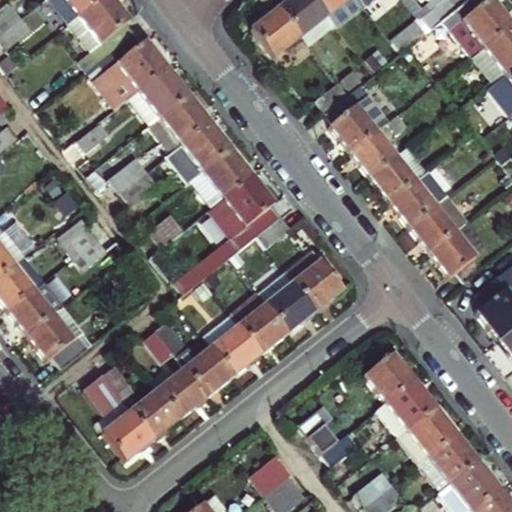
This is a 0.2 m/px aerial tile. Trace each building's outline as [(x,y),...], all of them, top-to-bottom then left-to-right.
[(55,31),(94,0),(93,0),(38,0),(34,4),(55,31)] [(55,31),(85,69),(119,42),(110,31),(116,27),(106,16),(94,0),(55,31)] [(301,39),(329,17),(315,0),(290,0),(290,1),(278,9),(301,39)] [(365,7),(359,0),(315,0),(329,17),(338,29),(365,7)] [(445,0),(419,21),(429,34),(442,24),(456,13),(445,0)] [(488,0),(487,1),(486,0),(472,0),(456,13),(442,24),(472,63),(511,30),(511,27),(501,14),(490,0),(488,0)] [(445,0),(456,13),(472,0),(445,0)] [(249,32),(272,61),(301,39),(278,9),(265,20),(249,32)] [(301,39),(310,50),(338,29),(329,17),(301,39)] [(418,19),(391,40),(403,55),(429,34),(419,21),(418,19)] [(0,48),(16,35),(8,25),(0,30),(0,48)] [(493,89),(511,74),(511,30),(472,63),(493,89)] [(133,49),(128,53),(119,42),(85,69),(71,80),(101,116),(115,105),(154,74),(141,58),(133,49)] [(365,63),(375,76),(387,67),(377,53),(365,63)] [(147,125),(176,101),(166,88),(154,74),(115,105),(138,133),(147,125)] [(506,122),(511,117),(511,74),(493,89),(485,95),(506,122)] [(338,86),(348,98),(359,89),(361,88),(352,76),(338,86)] [(323,117),(348,98),(338,86),(314,105),(323,117)] [(335,140),(348,156),(375,134),(385,126),(365,100),(367,99),(359,89),(348,98),(323,117),(331,127),(327,130),(335,140)] [(147,125),(167,150),(196,126),(186,113),(176,101),(147,125)] [(397,135),(408,127),(399,115),(388,124),(397,135)] [(138,133),(157,157),(167,150),(147,125),(138,133)] [(76,155),(98,138),(89,126),(67,144),(76,155)] [(189,177),(219,154),(206,138),(196,126),(167,150),(189,177)] [(367,181),(395,159),(375,134),(348,156),(358,169),(367,181)] [(189,177),(167,150),(157,157),(179,185),(189,177)] [(405,151),(395,159),(367,181),(376,192),(387,205),(424,175),(405,151)] [(189,177),(209,203),(240,179),(231,168),(219,154),(189,177)] [(511,180),(511,161),(503,169),(511,180)] [(99,185),(108,196),(136,174),(127,163),(99,185)] [(123,215),(150,193),(136,174),(108,196),(123,215)] [(446,200),(426,174),(424,175),(387,205),(396,217),(407,230),(446,200)] [(179,185),(199,211),(209,203),(189,177),(179,185)] [(171,298),(244,240),(267,223),(259,213),(264,209),(256,199),(240,179),(209,203),(199,211),(198,212),(219,238),(161,285),(171,298)] [(42,185),(35,190),(43,200),(50,194),(42,185)] [(466,225),(446,200),(407,230),(417,244),(427,256),(454,234),(466,225)] [(143,236),(152,248),(178,228),(168,216),(143,236)] [(277,236),(267,223),(244,240),(255,254),(277,236)] [(50,246),(62,262),(86,243),(73,227),(50,246)] [(474,260),(454,234),(427,256),(437,268),(447,282),(474,260)] [(0,271),(13,261),(26,251),(13,235),(1,245),(0,243),(0,271)] [(100,260),(86,243),(62,262),(76,278),(100,260)] [(300,255),(273,277),(281,287),(308,265),(300,255)] [(0,311),(32,286),(13,261),(0,271),(0,311)] [(332,295),(308,265),(281,287),(305,317),(320,305),(332,295)] [(212,268),(204,274),(211,283),(220,277),(212,268)] [(511,268),(472,299),(481,310),(474,316),(485,330),(497,344),(511,332),(511,268)] [(201,277),(192,284),(201,295),(210,288),(201,277)] [(273,277),(246,298),(254,308),(281,287),(273,277)] [(16,341),(53,311),(32,286),(0,311),(0,320),(5,327),(16,341)] [(305,317),(281,287),(254,308),(278,338),(291,328),(305,317)] [(246,298),(220,319),(228,329),(254,308),(246,298)] [(278,338),(254,308),(228,329),(252,358),(266,348),(278,338)] [(82,348),(53,311),(16,341),(28,356),(36,367),(42,362),(51,372),(82,348)] [(201,350),(228,329),(220,319),(193,341),(201,350)] [(225,380),(201,350),(188,361),(158,324),(145,334),(164,358),(174,372),(197,402),(213,390),(225,380)] [(201,350),(225,380),(240,368),(252,358),(228,329),(201,350)] [(507,358),(511,363),(511,332),(497,344),(507,358)] [(153,367),(164,358),(145,334),(133,343),(153,367)] [(355,386),(377,413),(407,390),(396,376),(384,362),(355,386)] [(104,369),(93,378),(112,402),(123,393),(104,369)] [(148,393),(171,423),(186,411),(197,402),(174,372),(148,393)] [(92,418),(112,402),(93,378),(73,394),(92,418)] [(377,413),(386,425),(419,405),(416,401),(407,390),(377,413)] [(121,414),(144,445),(160,432),(171,423),(148,393),(121,414)] [(83,425),(116,467),(132,454),(144,445),(121,414),(112,402),(92,418),(83,425)] [(386,425),(398,439),(428,415),(419,405),(386,425)] [(375,432),(386,425),(377,413),(367,422),(375,432)] [(324,428),(314,415),(289,436),(299,448),(316,435),(324,428)] [(421,467),(451,444),(439,430),(428,415),(398,439),(421,467)] [(388,447),(398,439),(386,425),(375,432),(388,447)] [(299,448),(312,465),(329,451),(316,435),(299,448)] [(398,439),(388,447),(411,476),(421,467),(398,439)] [(411,476),(432,501),(472,469),(462,457),(451,444),(421,467),(411,476)] [(312,465),(315,468),(343,451),(338,445),(329,451),(312,465)] [(323,478),(348,457),(343,451),(315,468),(323,478)] [(267,497),(278,489),(281,487),(263,465),(240,483),(258,505),(267,497)] [(432,501),(440,511),(470,511),(492,494),(481,480),(472,469),(432,501)] [(379,481),(347,507),(351,511),(364,511),(389,493),(379,481)] [(279,490),(267,497),(258,505),(263,511),(289,511),(293,509),(279,490)] [(390,511),(399,505),(389,493),(364,511),(390,511)] [(470,511),(506,511),(504,508),(492,494),(470,511)] [(220,511),(211,501),(196,511),(220,511)]
